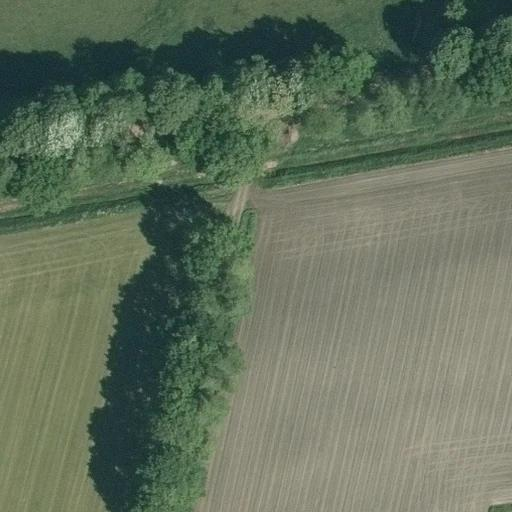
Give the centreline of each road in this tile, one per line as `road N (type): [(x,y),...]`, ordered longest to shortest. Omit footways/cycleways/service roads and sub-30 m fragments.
road 1 (track): [(264,105),(175,511)]
road 2 (track): [(0,157),(400,80)]
